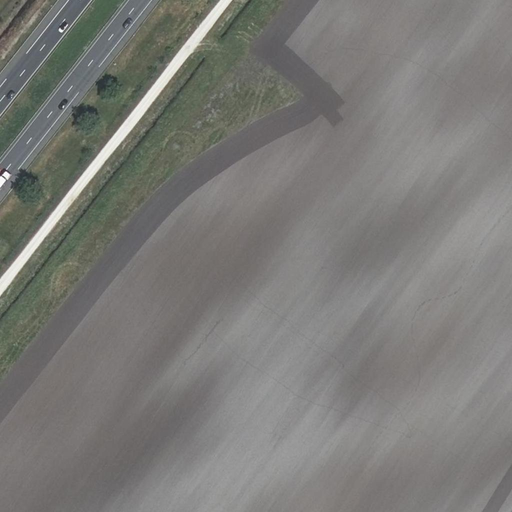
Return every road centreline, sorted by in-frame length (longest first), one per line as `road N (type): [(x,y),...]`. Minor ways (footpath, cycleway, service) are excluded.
road 1 (track): [(231,0),(0,293)]
road 2 (motorway): [(0,180),(142,0)]
road 3 (motorway): [(82,0),(0,104)]
